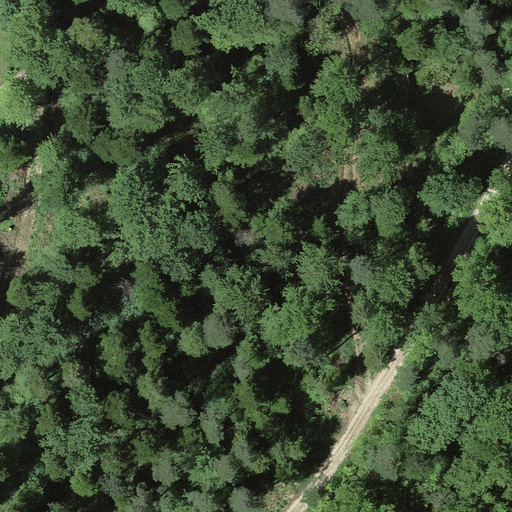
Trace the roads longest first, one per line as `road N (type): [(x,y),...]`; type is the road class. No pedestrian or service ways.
road 1 (track): [(294,511),(376,394),(511,158)]
road 2 (track): [(0,335),(29,177),(29,66)]
